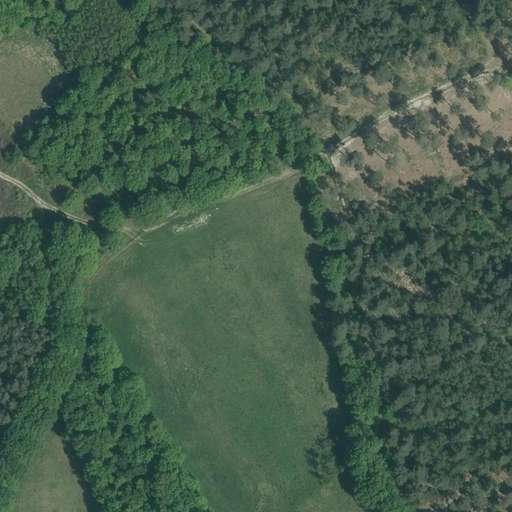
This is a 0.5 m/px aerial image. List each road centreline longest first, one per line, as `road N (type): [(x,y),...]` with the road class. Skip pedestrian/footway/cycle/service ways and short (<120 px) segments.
road 1 (track): [(330,152),(147,227),(93,270)]
road 2 (track): [(330,152),(502,62)]
road 3 (track): [(85,338),(0,501)]
road 4 (track): [(0,424),(30,356),(63,308)]
